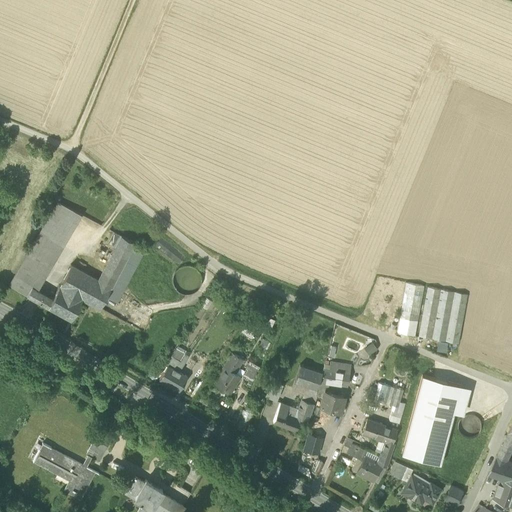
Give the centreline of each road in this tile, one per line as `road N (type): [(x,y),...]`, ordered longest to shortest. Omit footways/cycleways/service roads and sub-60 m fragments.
road 1 (unclassified): [(0,120),(71,149),(219,267),(511,388)]
road 2 (secondary): [(0,307),(343,511)]
road 3 (track): [(71,149),(133,0)]
road 4 (unclassified): [(511,401),(463,511)]
